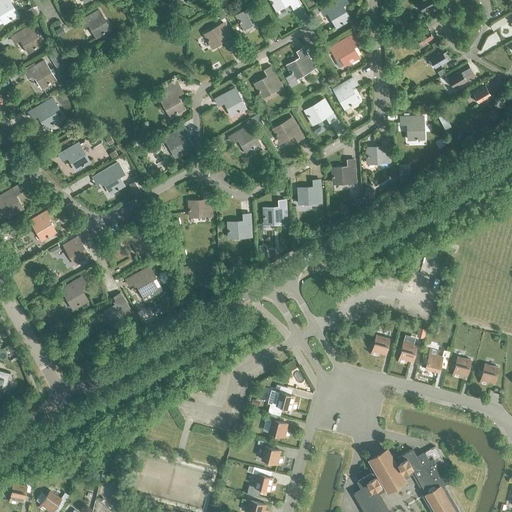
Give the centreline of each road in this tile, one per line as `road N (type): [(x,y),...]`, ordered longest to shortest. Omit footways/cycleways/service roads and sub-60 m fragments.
road 1 (tertiary): [(64,402),(511,132)]
road 2 (residential): [(64,402),(0,292)]
